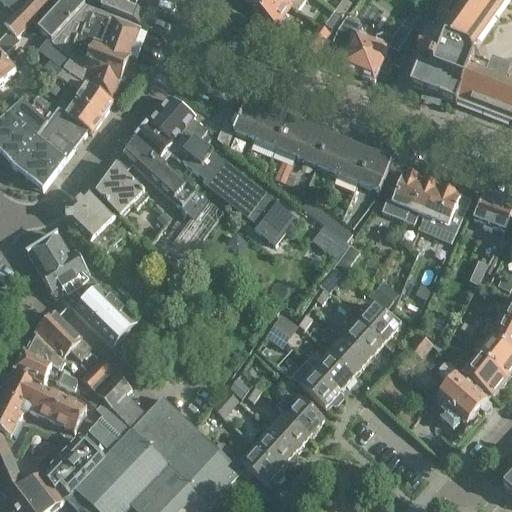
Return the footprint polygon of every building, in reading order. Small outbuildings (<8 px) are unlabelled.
[(0,0),(0,2),(16,16),(31,0),(0,0)] [(31,0),(16,16),(3,28),(10,35),(16,41),(31,26),(49,42),(38,54),(50,64),(41,75),(48,81),(54,85),(58,79),(62,73),(63,72),(70,63),(52,47),(51,46),(86,9),(69,0),(68,0),(31,0)] [(100,0),(104,1),(100,11),(138,26),(142,16),(127,10),(130,0),(100,0)] [(289,8),(278,0),(247,0),(246,2),(248,3),(246,6),(262,17),(260,19),(261,23),(267,28),(271,27),(273,25),(276,27),(289,8)] [(278,0),(289,8),(297,14),(307,0),(278,0)] [(425,36),(425,37),(413,66),(417,68),(409,89),(425,95),(424,95),(455,107),(458,103),(511,124),(511,74),(492,66),(491,69),(482,65),(475,46),(507,0),(449,0),(438,16),(443,20),(430,37),(425,36)] [(344,2),(334,15),(342,20),(352,7),(344,2)] [(122,85),(134,51),(141,32),(90,11),(86,9),(52,47),(70,63),(63,72),(86,88),(108,101),(114,106),(121,85),(122,85)] [(342,20),(334,15),(325,28),(333,34),(342,20)] [(337,34),(332,46),(335,54),(344,58),(339,70),(374,84),(388,50),(397,54),(398,54),(413,33),(414,31),(406,25),(405,27),(403,30),(402,29),(394,42),(382,37),(376,39),(374,43),(360,37),(361,33),(359,26),(346,21),(337,34)] [(304,50),(305,50),(316,58),(330,38),(319,30),(304,50)] [(0,61),(3,60),(20,46),(16,41),(9,35),(0,44),(0,61)] [(3,60),(0,61),(0,86),(15,74),(3,60)] [(62,73),(58,79),(65,84),(81,95),(75,103),(104,122),(114,107),(114,106),(108,102),(86,88),(63,72),(62,73)] [(23,106),(0,126),(0,157),(13,172),(42,195),(87,134),(64,118),(58,115),(56,117),(36,102),(29,112),(23,106)] [(170,102),(136,143),(176,177),(184,167),(205,184),(203,187),(258,231),(254,234),(275,251),(297,224),(278,209),(251,188),(259,179),(246,169),(239,178),(198,145),(207,135),(192,123),(194,121),(170,102)] [(62,104),(56,113),(58,115),(64,118),(87,134),(92,139),(104,122),(75,103),(70,110),(62,104)] [(224,125),(219,139),(217,143),(227,152),(234,135),(255,144),(267,115),(246,106),(236,130),(224,125)] [(267,115),(255,144),(276,152),(288,123),(267,115)] [(288,123),(276,152),(296,161),(308,132),(288,123)] [(308,132),(296,161),(317,169),(329,140),(308,132)] [(329,140),(317,169),(338,178),(350,149),(329,140)] [(136,143),(122,159),(192,222),(175,245),(165,235),(150,254),(180,278),(224,218),(209,207),(210,206),(136,143)] [(350,149),(338,178),(359,186),(371,157),(350,149)] [(371,157),(359,186),(380,195),(392,166),(371,157)] [(149,202),(117,169),(96,197),(120,222),(140,203),(143,206),(149,202)] [(423,184),(405,177),(392,206),(387,204),(382,216),(404,225),(409,213),(410,214),(423,184)] [(441,192),(423,184),(410,214),(409,213),(404,225),(414,229),(419,217),(424,220),(429,208),(433,210),(441,192)] [(429,208),(424,220),(419,231),(418,233),(429,238),(435,224),(447,229),(452,217),(463,221),(470,204),(441,192),(433,210),(429,208)] [(67,218),(67,223),(101,257),(104,260),(114,251),(120,246),(119,245),(123,242),(120,239),(110,228),(115,223),(89,196),(67,218)] [(511,214),(511,207),(484,197),(483,196),(473,224),(484,228),(483,232),(491,235),(492,231),(504,236),(511,214)] [(309,204),(302,212),(324,229),(347,247),(347,246),(352,238),(309,204)] [(324,229),(297,264),(323,286),(332,273),(350,249),(347,246),(347,247),(324,229)] [(70,259),(57,239),(27,258),(56,303),(58,300),(74,316),(112,353),(114,351),(123,360),(140,342),(132,334),(137,328),(89,280),(90,278),(76,256),(70,259)] [(350,249),(332,273),(345,283),(346,282),(343,279),(360,256),(350,249)] [(479,265),(470,286),(477,289),(488,269),(479,265)] [(146,293),(121,268),(116,272),(153,309),(170,292),(159,281),(146,293)] [(324,286),(320,292),(323,294),(329,298),(328,299),(329,299),(333,293),(337,296),(345,283),(332,273),(323,286),(324,286)] [(511,290),(511,287),(502,282),(497,291),(508,296),(511,291),(511,290)] [(399,298),(383,284),(371,299),(387,312),(399,298)] [(323,294),(316,305),(322,309),(329,299),(328,299),(329,298),(323,294)] [(489,304),(479,299),(474,309),(484,314),(489,304)] [(497,322),(501,324),(511,329),(511,302),(506,313),(504,311),(497,322)] [(373,309),(358,326),(383,348),(398,332),(373,309)] [(56,318),(36,337),(62,364),(71,355),(80,364),(90,354),(56,318)] [(469,318),(465,326),(476,333),(481,325),(469,318)] [(282,319),(274,330),(290,342),(299,331),(282,319)] [(305,334),(312,323),(306,319),(298,330),(305,334)] [(511,329),(501,324),(496,333),(487,328),(482,336),(491,342),(511,355),(511,329)] [(358,326),(344,342),(369,364),(383,348),(358,326)] [(476,333),(465,326),(460,332),(472,340),(476,333)] [(282,354),(290,342),(274,330),(265,342),(282,354)] [(25,357),(24,359),(66,379),(62,389),(74,395),(77,388),(76,385),(68,380),(69,377),(62,373),(65,367),(62,364),(36,337),(32,345),(22,340),(16,353),(25,357)] [(418,339),(408,352),(422,363),(433,351),(418,339)] [(344,342),(329,358),(354,380),(369,364),(344,342)] [(511,355),(491,342),(478,359),(506,381),(511,373),(511,355)] [(329,358),(315,374),(339,396),(354,380),(329,358)] [(62,389),(66,379),(24,359),(7,394),(0,390),(0,435),(9,440),(15,442),(30,415),(67,433),(76,437),(87,411),(43,390),(48,382),(62,389)] [(478,359),(463,378),(464,378),(491,400),(506,381),(478,359)] [(133,394),(111,373),(101,363),(90,375),(84,368),(76,376),(83,383),(82,383),(96,397),(95,397),(104,406),(105,406),(114,415),(113,416),(131,434),(109,457),(105,462),(89,479),(74,495),(67,502),(77,511),(81,511),(87,506),(93,511),(128,511),(131,509),(134,511),(204,511),(205,511),(208,511),(240,479),(214,453),(215,452),(163,402),(147,419),(127,400),(133,394)] [(306,366),(291,382),(324,413),(339,396),(315,374),(306,366)] [(491,400),(464,378),(461,381),(450,372),(446,372),(440,379),(441,383),(448,389),(427,412),(452,434),(461,424),(467,429),(480,413),(485,417),(488,417),(492,412),(492,408),(487,404),(491,400)] [(249,392),(238,382),(230,393),(241,403),(249,392)] [(262,396),(256,391),(247,403),(254,407),(262,396)] [(224,423),(239,406),(226,395),(211,412),(224,423)] [(290,395),(275,412),(284,419),(309,443),(324,426),(290,395)] [(113,416),(90,439),(109,457),(131,434),(113,416)] [(284,419),(269,435),(295,459),(309,443),(284,419)] [(264,430),(249,446),(281,474),(295,459),(264,430)] [(9,440),(0,435),(0,491),(2,497),(13,511),(56,511),(64,507),(45,480),(43,478),(25,488),(14,463),(6,446),(9,440)] [(105,462),(81,440),(65,456),(89,479),(105,462)] [(266,491),(281,474),(255,451),(241,466),(234,460),(233,456),(223,447),(219,447),(215,452),(214,453),(240,479),(247,486),(253,480),(266,491)] [(74,495),(89,479),(65,456),(50,471),(74,495)] [(240,479),(208,511),(222,511),(235,499),(247,486),(240,479)] [(511,479),(503,489),(502,490),(511,499),(511,479)] [(246,511),(255,503),(247,496),(236,508),(240,511),(246,511)]
